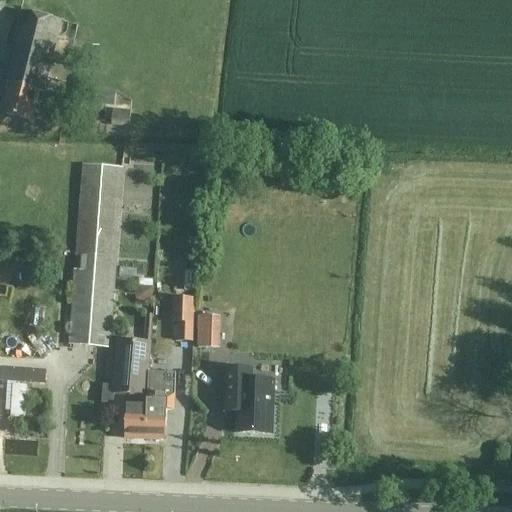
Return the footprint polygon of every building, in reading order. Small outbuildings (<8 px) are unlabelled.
[(9,63),(13,64),(0,115),(31,123),(39,93),(43,94),(61,22),(21,12),(9,63)] [(116,91),(93,89),(92,103),(114,105),(116,91)] [(112,111),(111,126),(129,127),(130,113),(112,111)] [(341,163),(312,159),(309,177),(338,181),(341,163)] [(110,349),(124,168),(82,165),(75,257),(82,258),(81,271),(74,270),(68,346),(110,349)] [(179,316),(178,342),(192,343),(193,316),(179,316)] [(214,350),(216,318),(199,317),(198,349),(214,350)] [(126,440),(146,441),(148,373),(149,373),(150,343),(115,342),(113,394),(131,395),(130,409),(127,409),(126,440)] [(252,381),(253,371),(225,370),(224,413),(225,413),(238,413),(237,434),(238,435),(272,436),(274,382),(252,381)] [(148,373),(146,441),(166,441),(167,412),(175,412),(176,374),(149,373),(148,373)]
